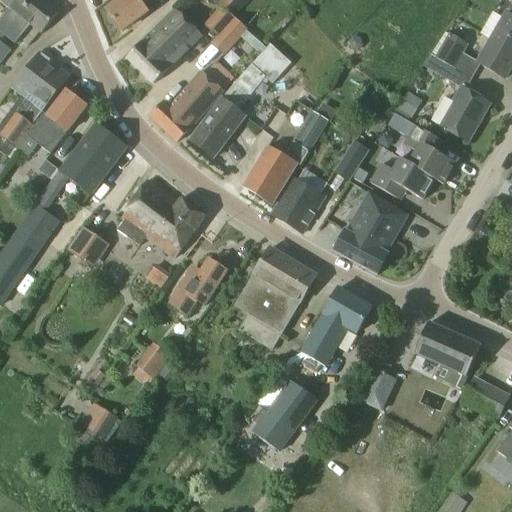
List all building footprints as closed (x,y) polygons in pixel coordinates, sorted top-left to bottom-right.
[(32,0),(0,0),(0,2),(8,9),(0,18),(0,33),(3,36),(32,0)] [(60,11),(45,0),(32,0),(3,36),(16,46),(31,27),(41,35),(60,11)] [(121,0),(106,11),(122,33),(150,13),(142,3),(145,0),(121,0)] [(221,8),(233,18),(248,0),(223,0),(218,6),(221,8)] [(127,59),(154,85),(169,71),(168,70),(202,36),(177,11),(150,39),(149,38),(142,45),(142,44),(127,59)] [(477,66),(505,81),(511,69),(511,18),(506,15),(477,66)] [(212,44),(225,56),(248,31),(235,19),(212,44)] [(436,59),(454,70),(468,46),(450,35),(436,59)] [(0,65),(11,51),(0,42),(0,65)] [(0,133),(0,138),(15,150),(70,78),(39,54),(20,79),(29,85),(22,94),(34,104),(23,119),(15,113),(0,133)] [(431,56),(424,68),(449,83),(456,71),(454,70),(436,59),(431,56)] [(251,112),(244,107),(274,73),(259,59),(232,91),(221,103),(190,142),(214,160),(235,133),(243,139),(258,119),(251,113),(251,112)] [(150,119),(177,144),(224,94),(219,89),(231,76),(217,63),(205,76),(202,74),(170,108),(165,103),(150,119)] [(441,129),(466,144),(488,106),(460,89),(453,101),(456,103),(441,129)] [(408,91),(396,108),(410,118),(422,101),(408,91)] [(88,108),(67,93),(48,117),(44,114),(27,137),(51,155),(68,132),(69,133),(88,108)] [(408,135),(413,123),(394,115),(389,127),(408,135)] [(60,173),(91,196),(127,148),(96,125),(60,173)] [(435,180),(443,185),(456,164),(441,155),(447,145),(416,127),(405,146),(417,153),(410,164),(435,180)] [(243,189),(272,207),(298,165),(300,167),(315,143),(299,134),(284,157),(268,147),(243,189)] [(334,175),(347,183),(368,152),(354,143),(334,175)] [(371,183),(402,201),(408,191),(423,200),(435,180),(410,164),(401,159),(394,171),(382,165),(371,183)] [(271,216),(303,236),(327,198),(295,179),(271,216)] [(146,238),(175,260),(206,218),(181,200),(178,205),(147,183),(122,221),(125,223),(118,231),(140,247),(146,238)] [(334,253),(378,278),(389,257),(386,256),(408,218),(387,205),(385,208),(367,198),(347,234),(346,233),(334,253)] [(0,257),(0,307),(1,308),(60,223),(37,205),(0,257)] [(68,251),(95,269),(110,247),(83,229),(68,251)] [(239,332),(272,352),(301,304),(302,304),(317,278),(271,250),(236,308),(249,316),(239,332)] [(170,305),(188,317),(197,302),(205,307),(228,273),(209,261),(199,278),(190,273),(170,305)] [(146,279),(161,289),(171,276),(156,265),(146,279)] [(301,355),(327,369),(348,332),(356,336),(372,309),(338,290),(301,355)] [(383,428),(427,447),(456,389),(461,392),(481,348),(428,325),(414,357),(416,358),(383,428)] [(133,376),(149,388),(172,358),(154,344),(136,368),(139,369),(133,376)] [(159,378),(167,383),(176,370),(169,365),(159,378)] [(372,369),(357,402),(382,413),(397,381),(372,369)] [(462,402),(499,421),(511,397),(475,378),(462,402)] [(252,434),(280,455),(318,402),(290,382),(252,434)] [(119,420),(102,409),(89,431),(106,441),(119,420)] [(511,434),(499,455),(511,464),(511,425),(508,431),(511,433),(511,434)] [(439,511),(463,511),(469,503),(451,493),(439,511)]
